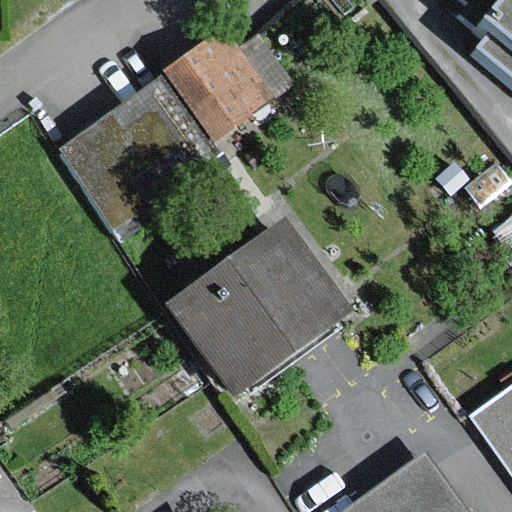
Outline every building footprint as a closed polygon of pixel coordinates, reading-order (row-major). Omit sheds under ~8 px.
[(511,0),(498,0),(472,33),(482,42),(470,56),(511,90),(511,0)] [(221,30),(50,154),(119,248),(227,170),(211,149),(275,103),(221,30)] [(511,222),(495,236),(511,258),(511,222)] [(279,226),(161,312),(228,404),(311,346),(349,320),(279,226)] [(511,389),(467,421),(511,484),(511,389)] [(459,511),(424,464),(360,511),(459,511)]
